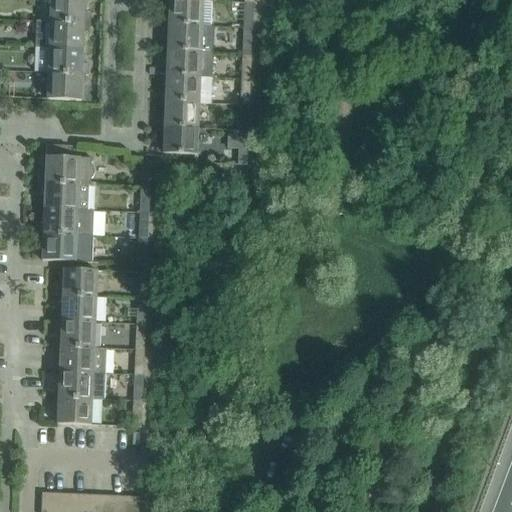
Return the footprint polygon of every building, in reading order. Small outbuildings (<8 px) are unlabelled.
[(84,15),(84,0),(51,0),(50,21),(50,24),(87,25),(88,15),(84,15)] [(203,27),(203,2),(170,1),(169,26),(203,27)] [(245,3),(244,23),(253,23),(254,4),(245,3)] [(87,26),(91,26),(91,25),(87,25),(50,24),(50,21),(35,21),(34,48),(49,49),(83,50),(83,36),(87,36),(87,26)] [(169,26),(168,52),(202,53),(213,53),(214,28),(203,27),(169,26)] [(244,29),(243,48),(252,48),(253,29),(244,29)] [(49,49),(48,75),(86,76),(86,66),(82,66),(83,50),(49,49)] [(213,53),(202,53),(168,52),(167,77),(201,78),(212,79),(213,53)] [(243,54),(242,74),(251,74),(252,55),(243,54)] [(90,76),(86,76),(48,75),(47,101),(81,102),(82,77),(90,77),(90,76)] [(212,79),(201,78),(167,77),(166,103),(200,104),(211,104),(212,79)] [(242,80),(241,99),(250,99),(251,80),(242,80)] [(199,129),(200,104),(166,103),(165,128),(199,129)] [(241,105),(240,125),(249,125),(250,106),(241,105)] [(198,155),(199,129),(165,128),(164,154),(198,155)] [(240,131),(239,150),(248,150),(249,131),(240,131)] [(91,165),(91,159),(68,158),(69,147),(46,146),(45,173),(42,173),(41,183),(79,185),(87,185),(90,185),(90,179),(91,177),(93,174),(93,172),(93,169),(92,167),(91,165)] [(239,161),(239,165),(248,166),(248,162),(248,157),(239,156),(239,159),(239,161)] [(142,161),(141,179),(150,179),(151,161),(146,161),(142,161)] [(87,211),(87,185),(79,185),(41,183),(37,183),(37,184),(41,184),(41,194),(45,194),(44,209),(87,211)] [(141,195),(140,213),(149,213),(150,195),(141,195)] [(87,211),(78,210),(44,209),(43,224),(40,224),(39,234),(35,234),(35,235),(43,236),(43,235),(77,236),(93,237),(94,211),(87,211)] [(140,213),(139,231),(148,231),(149,213),(140,213)] [(91,263),(93,237),(77,236),(43,235),(43,236),(42,261),(91,263)] [(139,247),(138,265),(147,265),(147,247),(139,247)] [(64,270),(63,296),(96,297),(98,271),(64,270)] [(139,273),(138,291),(148,291),(148,273),(139,273)] [(95,323),(96,297),(63,296),(62,321),(95,323)] [(138,299),(137,317),(146,317),(147,299),(138,299)] [(94,348),(95,323),(62,321),(61,347),(94,348)] [(137,324),(136,342),(145,343),(146,325),(137,324)] [(110,333),(109,357),(117,357),(118,333),(110,333)] [(107,349),(94,348),(61,347),(60,372),(106,374),(107,349)] [(136,350),(135,368),(144,368),(145,350),(136,350)] [(105,400),(106,374),(60,372),(59,398),(92,399),(105,400)] [(135,376),(134,394),(143,394),(144,376),(135,376)] [(91,426),(92,399),(59,398),(58,424),(91,426)] [(134,401),(133,419),(142,419),(143,401),(134,401)] [(53,511),(54,494),(42,493),(41,511),(53,511)] [(65,511),(66,494),(54,494),(53,511),(65,511)] [(77,511),(78,495),(66,494),(65,511),(77,511)] [(89,511),(91,495),(78,495),(77,511),(89,511)] [(102,511),(103,496),(91,495),(89,511),(102,511)] [(114,511),(115,496),(103,496),(102,511),(114,511)] [(126,511),(127,496),(115,496),(114,511),(126,511)] [(138,511),(139,497),(127,496),(126,511),(138,511)]
